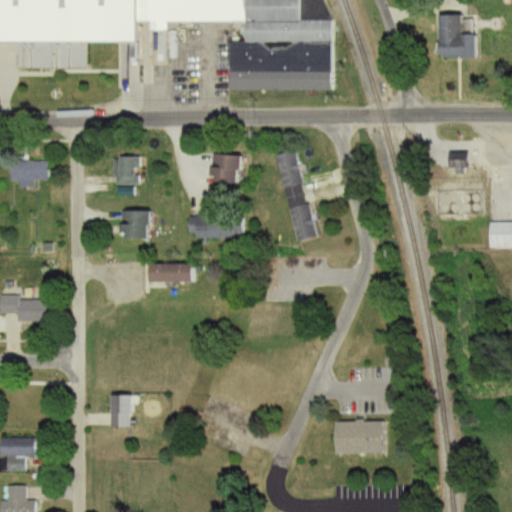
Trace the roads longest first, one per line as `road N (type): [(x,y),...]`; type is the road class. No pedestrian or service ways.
road 1 (residential): [(335,117),(366,239),(363,270),(274,490),(290,505),(388,507)]
road 2 (tertiary): [(0,120),(511,114)]
road 3 (residential): [(78,511),(77,120)]
road 4 (residential): [(413,116),(378,0)]
